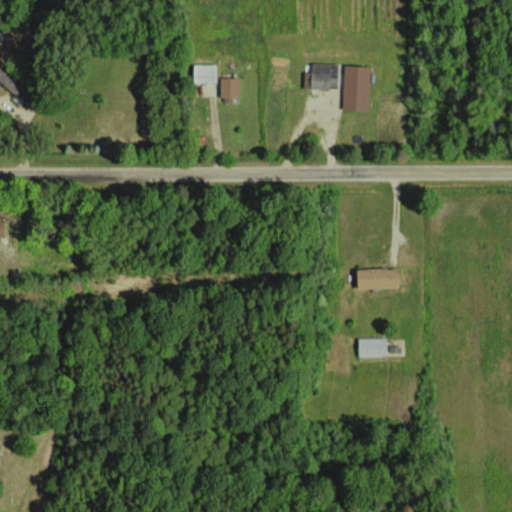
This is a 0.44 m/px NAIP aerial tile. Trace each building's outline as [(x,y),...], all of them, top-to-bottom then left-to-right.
[(309,88),(336,88),(337,63),(310,62),(309,88)] [(214,64),(192,64),(192,81),(214,81),(214,64)] [(369,65),(343,64),(341,108),(367,109),(369,65)] [(355,268),(355,287),(396,286),(395,267),(355,268)] [(384,337),(356,338),(357,356),(385,356),(384,337)]
